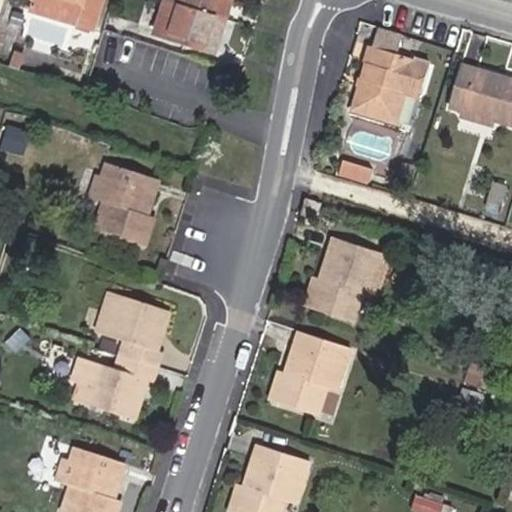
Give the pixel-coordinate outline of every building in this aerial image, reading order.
[(41,0),(80,13),(74,28),(90,33),(100,0),(41,0)] [(232,0),(169,0),(161,25),(218,44),(232,0)] [(410,55),(372,41),(352,104),(391,117),(410,55)] [(446,101),(461,106),(496,117),(511,122),(511,77),(458,61),(446,101)] [(496,117),(461,106),(458,116),(492,127),(496,117)] [(97,169),(91,192),(100,194),(92,222),(140,237),(148,208),(141,205),(151,172),(100,157),(97,169)] [(82,189),(91,192),(97,169),(89,166),(82,189)] [(503,193),(509,174),(497,170),(491,189),(503,193)] [(298,202),(316,207),(321,191),(303,186),(298,202)] [(323,272),(314,302),(353,314),(361,289),(370,293),(385,246),(336,231),(323,272)] [(306,300),(314,302),(323,272),(316,270),(306,300)] [(93,327),(102,330),(116,289),(106,286),(93,327)] [(117,350),(157,363),(162,347),(156,345),(169,306),(116,289),(102,330),(121,336),(117,350)] [(349,338),(299,323),(286,363),(277,392),(316,405),(325,378),(335,382),(349,338)] [(151,378),(157,363),(117,350),(113,364),(93,358),(80,399),(133,416),(146,377),(151,378)] [(80,399),(93,358),(84,355),(70,395),(80,399)] [(277,392),(286,363),(280,361),(270,390),(277,392)] [(250,482),(241,509),(250,511),(281,511),(287,495),(301,499),(316,454),(264,437),(250,482)] [(67,453),(60,477),(67,479),(56,511),(57,511),(109,511),(115,496),(107,493),(117,461),(69,445),(67,453)] [(50,473),(60,477),(67,453),(57,450),(50,473)] [(234,507),(241,509),(250,482),(243,479),(234,507)] [(418,496),(415,509),(431,511),(441,511),(444,500),(418,496)]
